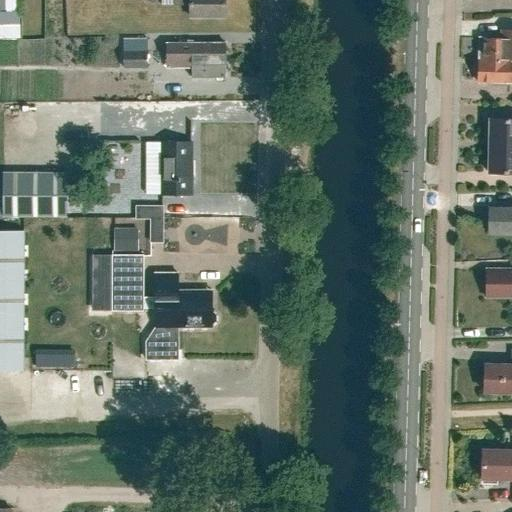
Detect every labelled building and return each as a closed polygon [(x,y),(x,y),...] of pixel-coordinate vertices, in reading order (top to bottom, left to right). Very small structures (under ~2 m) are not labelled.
[(173,0),(174,5),(190,5),(190,17),(224,17),(224,0),(173,0)] [(0,37),(17,38),(17,11),(0,10),(0,37)] [(479,60),(510,61),(510,57),(511,57),(511,29),(501,29),(501,35),(493,35),(493,37),(481,37),(481,58),(479,58),(479,60)] [(145,37),(121,38),(122,67),(145,67),(145,37)] [(224,77),(224,42),(167,43),(168,67),(192,67),(192,77),(224,77)] [(511,61),(510,62),(510,61),(479,60),(478,82),(492,82),(492,85),(509,86),(509,82),(511,82),(511,61)] [(490,145),(511,145),(511,118),(491,118),(486,120),(486,130),(490,132),(490,145)] [(162,142),(162,194),(191,194),(190,142),(162,142)] [(511,145),(490,145),(490,157),(486,159),(485,169),(490,171),(511,171),(511,145)] [(66,173),(3,173),(3,180),(3,214),(3,217),(66,217),(66,173)] [(163,244),(163,206),(136,205),(136,219),(150,219),(150,244),(163,244)] [(511,207),(489,207),(488,232),(511,233),(511,207)] [(116,228),(116,250),(140,250),(140,228),(116,228)] [(0,371),(24,371),(24,231),(0,231),(0,371)] [(144,308),(156,308),(156,297),(144,297),(144,253),(112,254),(112,310),(144,310),(144,308)] [(511,269),(487,269),(487,296),(511,295),(511,269)] [(179,359),(179,327),(213,326),(213,323),(216,320),(216,314),(212,312),(212,294),(199,294),(199,290),(178,290),(178,272),(156,273),(156,297),(156,308),(156,311),(157,311),(157,326),(147,341),(147,359),(179,359)] [(29,366),(66,365),(66,353),(29,354),(29,366)] [(511,364),(485,364),(484,391),(511,391),(511,364)] [(482,478),(511,478),(511,450),(483,450),(482,478)]
